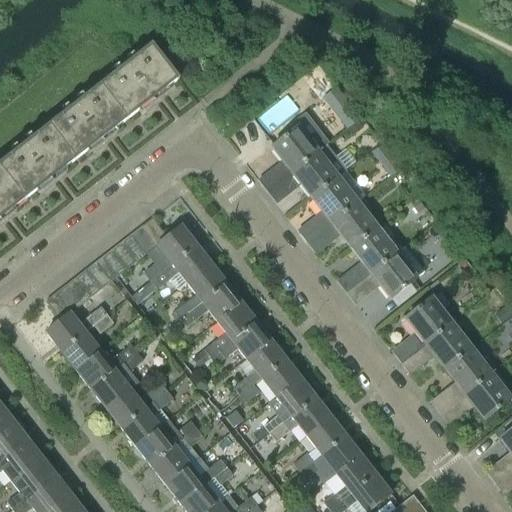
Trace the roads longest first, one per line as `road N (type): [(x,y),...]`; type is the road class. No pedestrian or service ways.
road 1 (residential): [(486,511),(208,155),(191,151)]
road 2 (residential): [(0,297),(191,151)]
